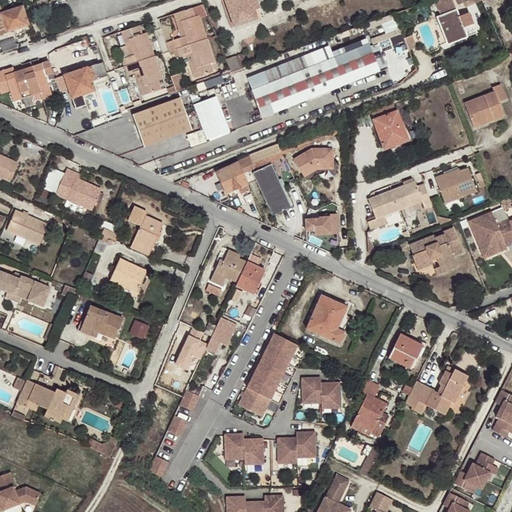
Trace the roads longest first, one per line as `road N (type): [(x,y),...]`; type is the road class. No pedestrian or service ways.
road 1 (residential): [(172,480),(298,248)]
road 2 (residential): [(0,64),(196,0)]
road 3 (residential): [(471,152),(360,192),(362,278)]
road 4 (residential): [(142,397),(220,212)]
road 5 (unclassified): [(511,353),(429,511)]
road 6 (residential): [(155,182),(0,109)]
road 7 (residential): [(0,333),(142,397)]
road 8 (residential): [(155,182),(293,130)]
road 9 (unclassified): [(142,397),(87,511)]
